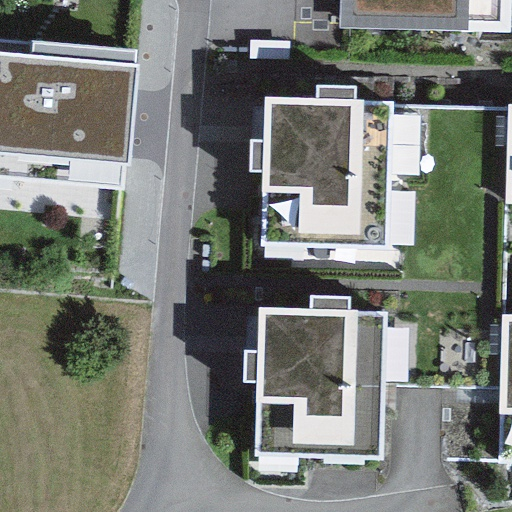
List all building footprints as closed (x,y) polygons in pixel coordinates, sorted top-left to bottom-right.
[(345,0),(345,15),(505,17),(504,0),(345,0)] [(134,44),(0,36),(0,170),(126,177),(134,44)] [(410,100),(270,96),(268,188),(310,189),(309,233),(406,236),(410,100)] [(511,97),(498,98),(497,193),(511,192),(511,97)] [(511,307),(505,308),(503,407),(511,406),(511,307)] [(393,316),(255,311),(252,403),(289,404),(288,447),(389,450),(393,316)]
